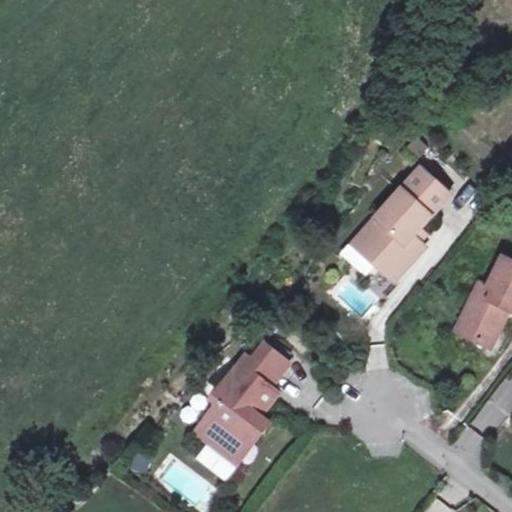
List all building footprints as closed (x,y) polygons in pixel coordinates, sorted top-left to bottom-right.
[(421,243),(415,237),(421,230),(452,196),(423,170),(377,220),(385,227),(362,253),(395,283),(427,248),(421,243)] [(362,253),(385,227),(377,220),(354,245),(362,253)] [(421,243),(428,236),(421,230),(415,237),(421,243)] [(511,312),(511,261),(504,258),(490,288),(481,284),(457,332),(491,349),(510,311),(511,312)] [(261,418),(270,406),(262,400),(271,388),(290,365),(265,346),(253,361),(241,377),(235,373),(215,398),(221,402),(197,433),(229,458),(247,435),(256,442),(270,424),(261,418)] [(241,377),(253,361),(247,357),(235,373),(241,377)] [(270,406),(279,394),(271,388),(262,400),(270,406)] [(238,465),(256,442),(247,435),(229,458),(238,465)] [(127,469),(143,477),(151,460),(135,452),(127,469)]
